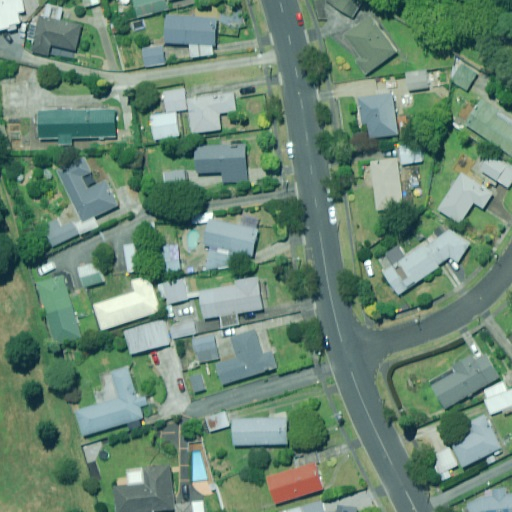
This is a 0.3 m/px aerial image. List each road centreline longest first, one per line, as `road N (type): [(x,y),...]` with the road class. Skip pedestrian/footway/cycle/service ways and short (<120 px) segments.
road 1 (residential): [(346,358),(279,0)]
road 2 (residential): [(346,358),(450,319),(511,262)]
road 3 (residential): [(415,511),(346,358)]
